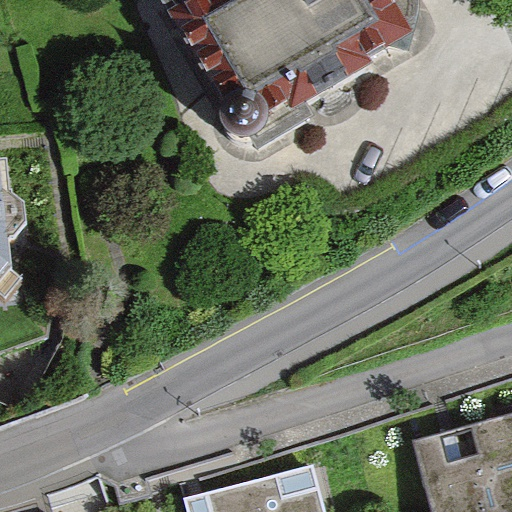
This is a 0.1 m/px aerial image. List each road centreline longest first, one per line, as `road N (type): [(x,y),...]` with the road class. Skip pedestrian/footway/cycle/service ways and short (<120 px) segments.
road 1 (residential): [(77,434),(331,305),(511,191)]
road 2 (residential): [(77,434),(176,439),(511,339)]
